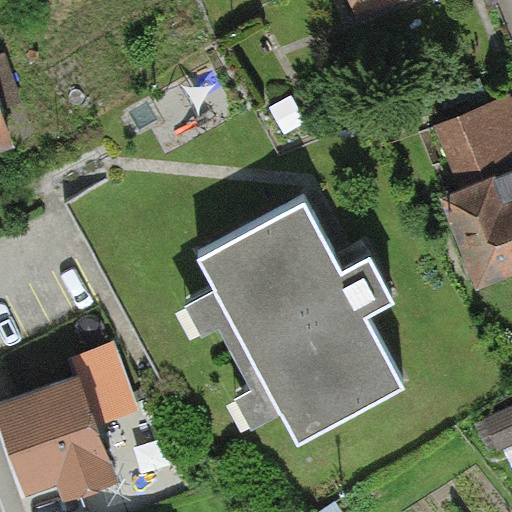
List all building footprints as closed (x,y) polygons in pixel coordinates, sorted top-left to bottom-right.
[(342,0),(351,22),(410,0),(342,0)] [(0,99),(0,155),(15,151),(0,99)] [(511,169),(442,195),(475,285),(511,271),(511,169)] [(304,200),(197,256),(214,288),(181,306),(197,336),(215,326),(247,385),(228,395),(246,429),(280,411),(294,438),(401,382),(364,313),(393,299),(368,252),(339,267),(304,200)] [(75,374),(0,400),(0,407),(28,483),(62,471),(68,489),(114,472),(95,420),(131,407),(108,345),(70,359),(75,374)] [(511,406),(493,418),(508,444),(511,441),(511,406)]
